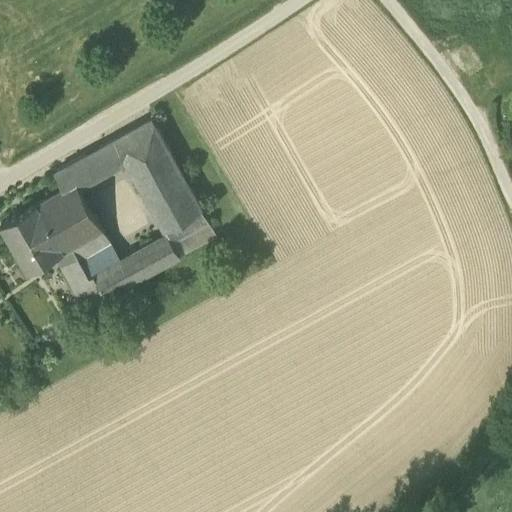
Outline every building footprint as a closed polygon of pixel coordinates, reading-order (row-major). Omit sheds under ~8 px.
[(153,119),(101,148),(114,170),(127,162),(165,230),(166,229),(203,209),(163,137),(159,129),(153,119)] [(97,179),(114,170),(101,148),(85,157),(97,179)] [(80,188),(97,179),(85,157),(55,173),(64,188),(37,203),(64,251),(56,255),(85,308),(181,256),(168,234),(122,259),(90,276),(81,259),(111,242),(80,188)] [(4,230),(28,272),(56,255),(64,251),(37,203),(1,224),(4,230)] [(166,229),(168,234),(181,256),(217,236),(203,209),(166,229)] [(122,259),(111,242),(81,259),(90,276),(122,259)]
